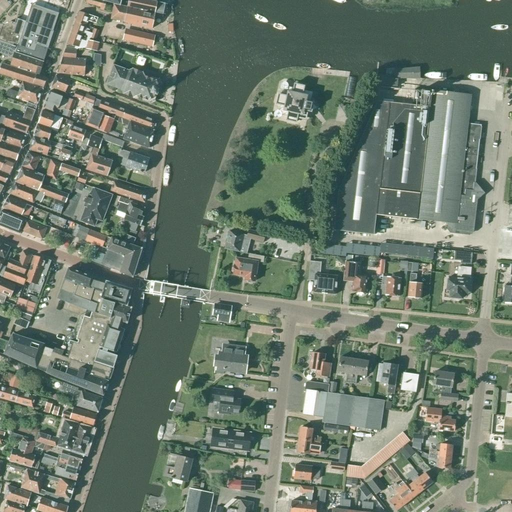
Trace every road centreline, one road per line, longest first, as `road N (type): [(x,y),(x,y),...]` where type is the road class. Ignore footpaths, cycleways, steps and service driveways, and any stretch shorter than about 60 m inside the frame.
road 1 (unclassified): [(484,342),(509,99)]
road 2 (residential): [(140,285),(164,122),(106,100)]
road 3 (residential): [(0,201),(77,0)]
road 4 (residential): [(292,310),(313,174),(338,109)]
road 5 (residential): [(268,511),(292,310)]
road 6 (tertiary): [(484,342),(292,310)]
road 7 (tertiary): [(292,310),(140,285)]
road 8 (tertiary): [(140,285),(0,235)]
road 9 (residential): [(471,477),(484,342)]
road 10 (residential): [(140,285),(136,326),(111,401)]
